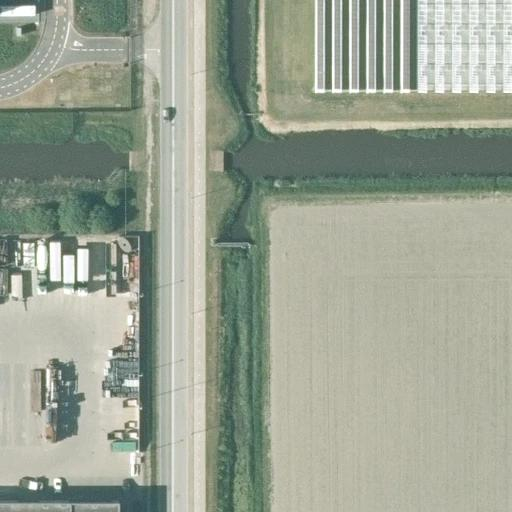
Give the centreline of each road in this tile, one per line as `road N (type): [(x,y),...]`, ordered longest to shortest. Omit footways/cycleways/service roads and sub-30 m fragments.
road 1 (tertiary): [(174,0),(174,511)]
road 2 (unknown): [(0,465),(71,464),(78,367),(59,328),(0,326)]
